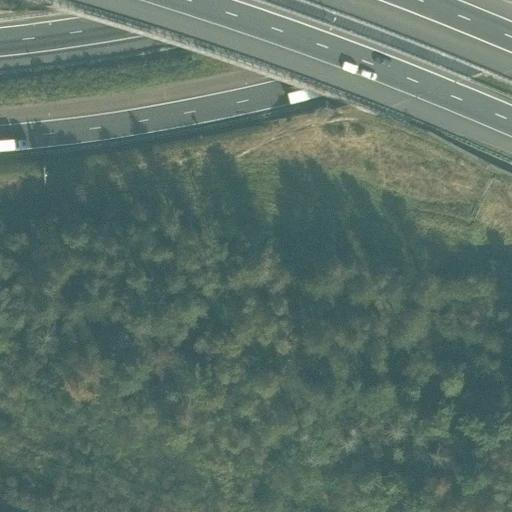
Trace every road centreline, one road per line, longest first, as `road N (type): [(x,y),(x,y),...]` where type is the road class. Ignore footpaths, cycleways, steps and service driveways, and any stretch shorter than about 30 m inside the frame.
road 1 (trunk): [(0,140),(221,106),(511,23)]
road 2 (track): [(0,198),(174,185),(291,199),(412,244),(511,253)]
road 3 (motorway): [(179,0),(511,123)]
road 4 (motorway): [(0,44),(240,0)]
